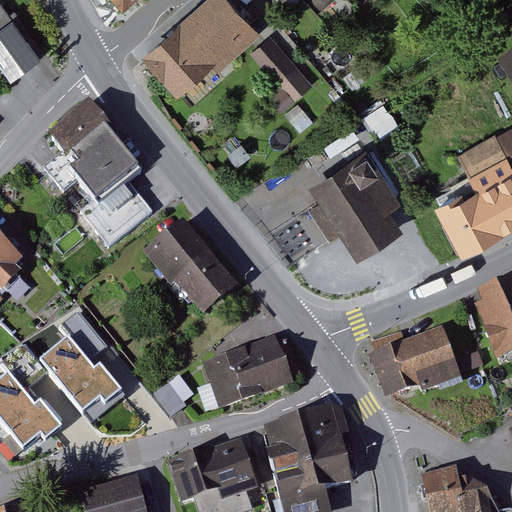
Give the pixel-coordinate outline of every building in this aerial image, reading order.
[(204,0),(141,56),(174,95),(254,29),(229,0),(204,0)] [(0,2),(0,72),(6,81),(23,69),(39,58),(18,28),(0,2)] [(275,40),(254,57),(278,87),(299,70),(275,40)] [(81,215),(108,249),(152,215),(142,202),(134,192),(128,184),(140,175),(118,146),(102,126),(87,108),(52,136),(65,153),(54,162),(44,170),(64,195),(76,185),(93,205),(81,215)] [(511,132),(503,138),(511,154),(511,132)] [(441,205),(468,256),(511,233),(511,154),(503,138),(464,158),(478,186),(441,205)] [(310,186),(355,259),(400,231),(354,159),(310,186)] [(181,223),(144,254),(198,317),(234,287),(181,223)] [(0,283),(18,265),(0,247),(0,283)] [(511,284),(479,295),(499,361),(511,356),(511,284)] [(78,314),(58,330),(67,342),(86,365),(96,356),(105,349),(78,314)] [(444,329),(373,357),(390,402),(392,401),(461,374),(444,329)] [(97,401),(102,407),(117,395),(97,370),(93,374),(86,365),(67,342),(39,364),(46,374),(79,415),(97,401)] [(279,343),(212,370),(230,413),(297,386),(279,343)] [(39,364),(24,348),(0,366),(0,369),(8,380),(20,395),(36,382),(46,374),(39,364)] [(44,444),(58,432),(37,407),(32,411),(20,395),(8,380),(0,386),(0,423),(22,450),(37,438),(44,444)] [(184,409),(185,408),(167,386),(152,397),(170,420),(177,414),(184,409)] [(265,429),(285,511),(328,511),(325,496),(324,491),(330,490),(349,485),(340,450),(346,448),(337,411),(265,429)] [(177,462),(171,467),(183,500),(195,496),(200,511),(244,511),(247,511),(245,505),(257,500),(237,448),(227,451),(207,459),(207,456),(205,452),(177,462)] [(500,511),(477,481),(464,482),(458,470),(425,479),(428,497),(431,511),(500,511)] [(77,497),(81,511),(142,511),(142,510),(137,491),(135,482),(77,497)]
